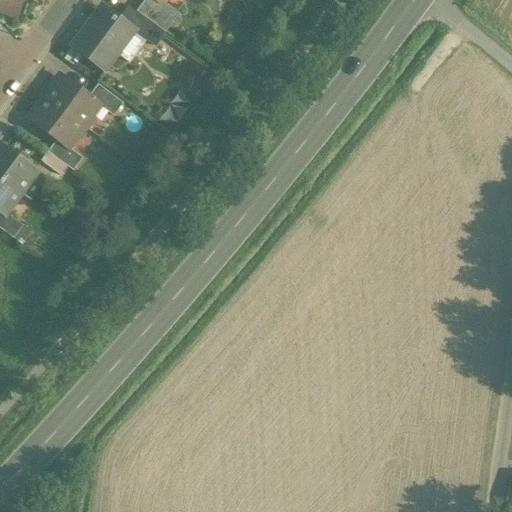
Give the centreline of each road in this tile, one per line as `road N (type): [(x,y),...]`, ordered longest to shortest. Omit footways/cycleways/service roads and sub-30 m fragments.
road 1 (secondary): [(0,488),(168,303),(412,0)]
road 2 (unclassified): [(495,511),(511,382)]
